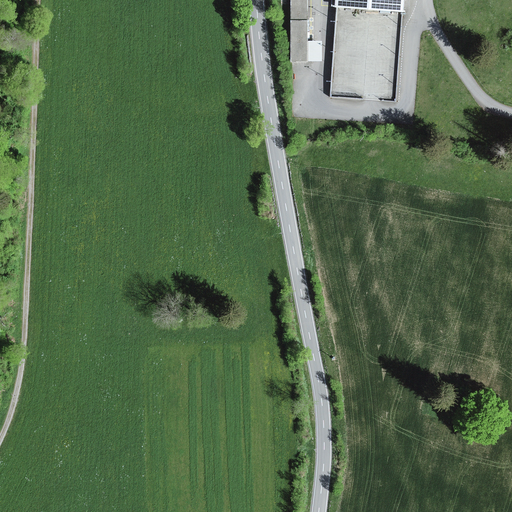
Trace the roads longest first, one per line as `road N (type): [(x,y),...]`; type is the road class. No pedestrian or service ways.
road 1 (secondary): [(319,511),(321,396),(266,94),(257,0)]
road 2 (track): [(0,425),(29,347),(49,0)]
